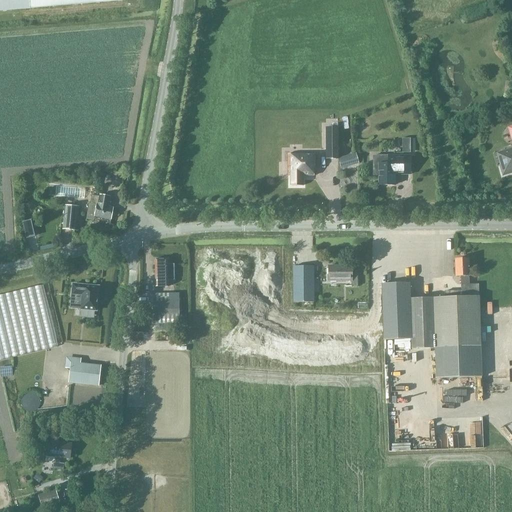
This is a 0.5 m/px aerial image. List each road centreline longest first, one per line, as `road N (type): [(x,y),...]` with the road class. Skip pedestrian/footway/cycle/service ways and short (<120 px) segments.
road 1 (unclassified): [(137,235),(511,224)]
road 2 (unclassified): [(107,511),(137,235)]
road 3 (unclassified): [(137,235),(178,0)]
road 4 (unclassified): [(0,270),(137,235)]
